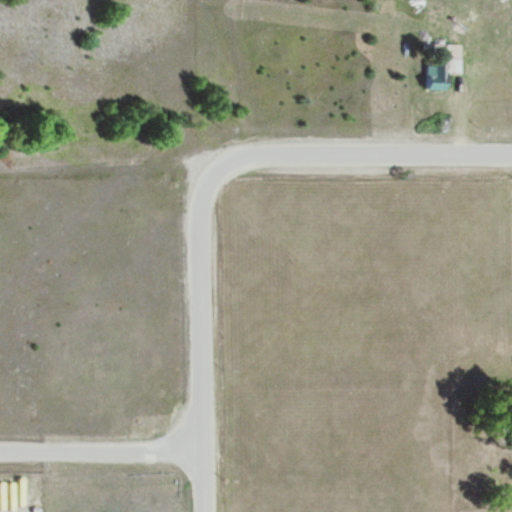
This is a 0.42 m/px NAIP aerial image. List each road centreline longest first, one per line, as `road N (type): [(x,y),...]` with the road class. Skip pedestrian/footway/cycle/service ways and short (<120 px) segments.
road 1 (residential): [(201,511),(201,175)]
road 2 (residential): [(201,175),(244,156),(511,156)]
road 3 (residential): [(201,455),(0,454)]
